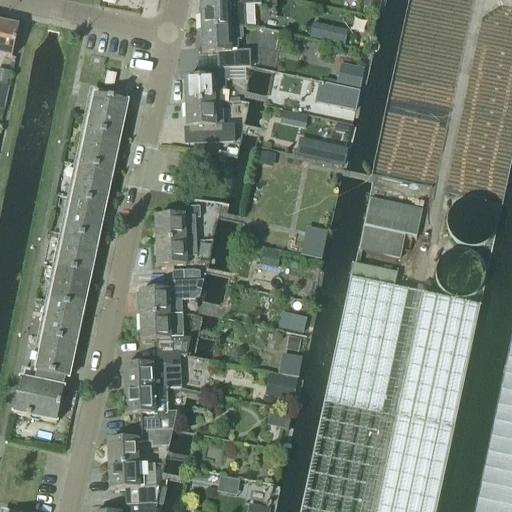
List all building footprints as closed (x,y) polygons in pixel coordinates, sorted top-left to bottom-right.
[(199,8),(200,32),(241,30),(241,29),(246,29),(245,7),(260,7),(259,0),(225,0),(226,7),(199,8)] [(0,25),(0,57),(11,60),(18,30),(0,25)] [(201,57),(217,56),(218,71),(250,70),(250,54),(237,54),(237,43),(241,42),(242,41),(241,30),(200,32),(201,57)] [(317,31),(314,42),(341,48),(344,34),(327,30),(327,33),(317,31)] [(344,69),(339,89),(358,93),(359,93),(363,73),(344,69)] [(218,80),(184,82),(185,106),(218,105),(218,93),(225,92),(224,82),(229,82),(229,72),(250,71),(250,70),(218,71),(218,80)] [(0,85),(7,87),(9,74),(0,72),(0,85)] [(0,86),(0,112),(3,113),(8,89),(0,86)] [(318,87),(314,106),(353,114),(357,95),(318,87)] [(89,119),(86,133),(119,140),(125,111),(126,105),(94,99),(89,119)] [(218,105),(185,106),(186,130),(201,130),(202,146),(233,145),(233,131),(229,128),(219,129),(218,120),(222,120),(222,105),(218,105)] [(86,133),(79,168),(112,175),(119,140),(86,133)] [(300,158),(342,168),(346,151),(334,148),(333,151),(303,144),(300,158)] [(258,153),(256,164),(271,167),(273,156),(258,153)] [(79,168),(72,203),(104,210),(112,175),(79,168)] [(421,212),(368,201),(357,252),(399,261),(404,238),(415,241),(421,212)] [(72,203),(64,237),(97,244),(104,210),(72,203)] [(154,220),(155,245),(195,243),(194,222),(199,221),(198,209),(186,210),(187,220),(184,220),(184,219),(154,220)] [(309,232),(303,258),(319,261),(324,235),(309,232)] [(64,237),(57,272),(90,279),(97,244),(64,237)] [(186,268),(186,260),(196,259),(195,243),(155,245),(156,269),(186,268)] [(264,268),(281,272),(283,260),(266,257),(264,268)] [(299,511),(435,511),(479,310),(393,291),(396,276),(352,267),(299,511)] [(57,272),(50,307),(82,313),(90,279),(57,272)] [(172,273),(172,284),(183,284),(183,273),(172,273)] [(139,295),(140,319),(182,318),(182,304),(195,303),(200,298),(203,283),(183,284),(172,284),(173,294),(139,295)] [(50,307),(42,341),(75,348),(82,313),(50,307)] [(156,343),(157,359),(187,358),(190,340),(184,340),(182,318),(140,319),(141,344),(156,343)] [(285,352),(298,355),(300,342),(288,339),(285,352)] [(42,341),(33,385),(41,387),(61,391),(63,381),(68,382),(75,350),(75,348),(42,341)] [(282,357),(279,376),(297,379),(300,360),(282,357)] [(123,370),(124,394),(166,392),(165,370),(180,369),(180,358),(187,358),(157,359),(157,368),(123,370)] [(271,377),(267,397),(291,402),(295,382),(271,377)] [(19,382),(12,416),(34,421),(41,387),(33,385),(19,382)] [(41,387),(34,421),(56,426),(63,392),(61,391),(41,387)] [(140,418),(141,433),(171,432),(176,415),(167,415),(166,392),(124,394),(125,418),(140,418)] [(152,449),(167,449),(171,432),(141,433),(141,445),(151,445),(152,449)] [(135,442),(106,443),(108,468),(137,467),(135,442)] [(137,467),(108,468),(109,493),(123,492),(124,508),(155,507),(159,490),(143,490),(142,466),(137,467)]
